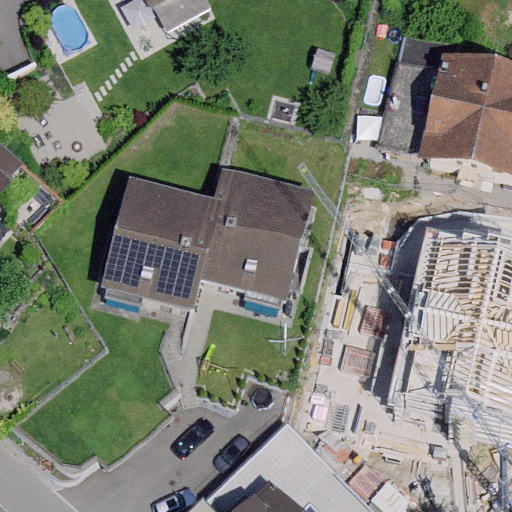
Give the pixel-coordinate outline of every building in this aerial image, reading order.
[(134,0),(147,28),(211,0),(134,0)] [(511,76),(469,67),(445,179),(511,193),(511,76)] [(0,244),(35,205),(0,173),(0,244)] [(230,215),(138,192),(111,300),(213,325),(220,296),(309,318),(338,201),(240,176),(230,215)] [(342,281),(412,286),(417,232),(347,226),(342,281)] [(511,268),(493,264),(468,393),(511,401),(511,268)] [(378,511),(308,436),(224,511),(378,511)]
